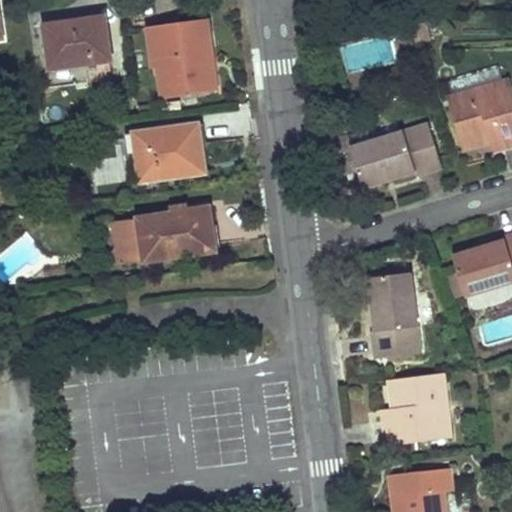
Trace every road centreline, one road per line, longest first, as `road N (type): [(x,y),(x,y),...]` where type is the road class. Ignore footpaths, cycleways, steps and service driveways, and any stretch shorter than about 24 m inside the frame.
road 1 (unclassified): [(299,259),(277,55),(283,0)]
road 2 (unclassified): [(328,511),(299,259)]
road 3 (residential): [(511,193),(299,259)]
